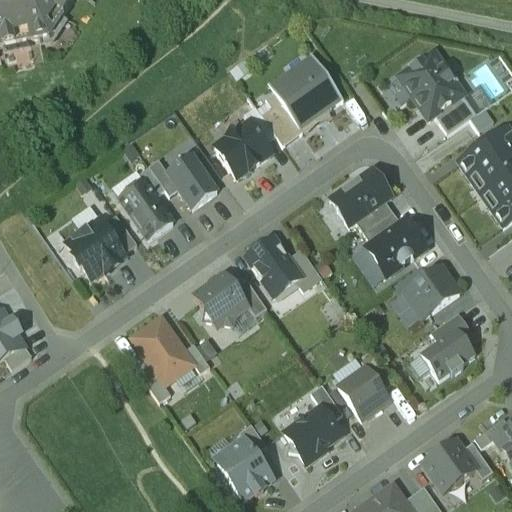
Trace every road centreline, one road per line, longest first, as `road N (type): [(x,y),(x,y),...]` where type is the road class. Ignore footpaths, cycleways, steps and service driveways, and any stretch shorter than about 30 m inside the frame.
road 1 (residential): [(511,339),(380,136),(0,403)]
road 2 (track): [(225,0),(0,196)]
road 3 (residential): [(511,371),(314,511)]
road 4 (track): [(360,0),(511,29)]
